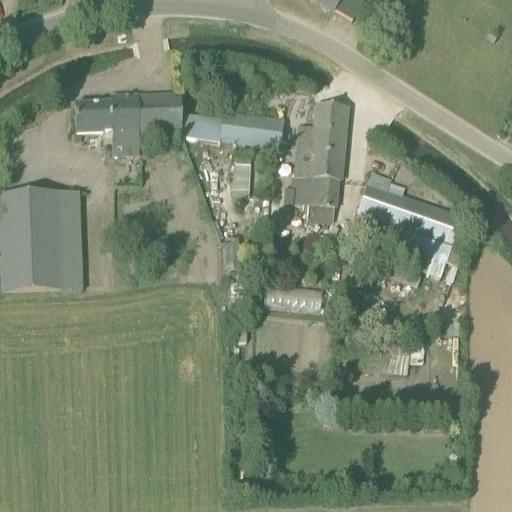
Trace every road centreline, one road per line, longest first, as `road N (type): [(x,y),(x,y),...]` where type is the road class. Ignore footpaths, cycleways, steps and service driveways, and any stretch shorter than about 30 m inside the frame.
road 1 (unclassified): [(511,163),(347,58),(247,11)]
road 2 (unclassified): [(0,42),(127,7),(247,11)]
